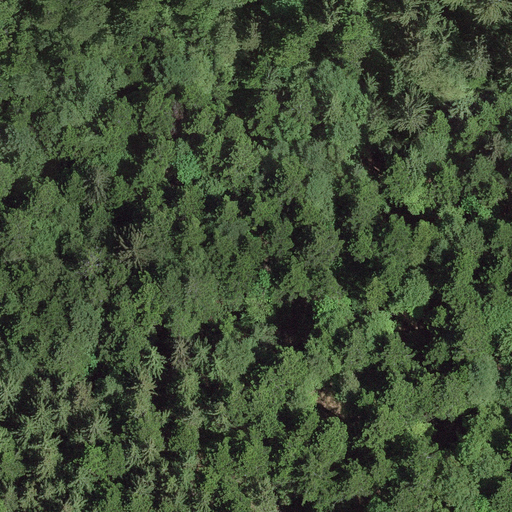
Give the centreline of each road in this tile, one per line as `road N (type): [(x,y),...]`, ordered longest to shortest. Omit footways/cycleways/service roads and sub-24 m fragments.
road 1 (track): [(217,511),(0,369)]
road 2 (track): [(488,511),(511,309)]
